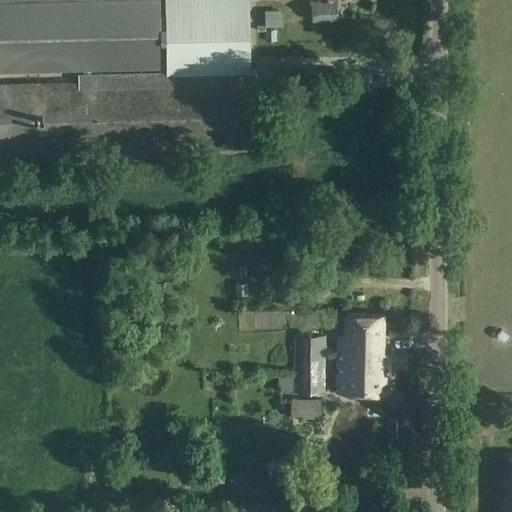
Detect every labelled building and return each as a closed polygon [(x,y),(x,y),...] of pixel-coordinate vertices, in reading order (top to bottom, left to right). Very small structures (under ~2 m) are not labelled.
[(0,0),(0,71),(161,69),(160,0),(0,0)] [(164,0),(166,74),(77,75),(77,84),(0,85),(0,153),(250,149),(248,72),(250,72),(248,0),(164,0)] [(336,2),(312,2),(312,20),(336,21),(336,2)] [(389,354),(383,354),(383,315),(345,314),(345,336),(338,336),(337,393),(388,395),(389,354)] [(278,392),(325,393),(326,336),(294,335),(293,378),(279,378),(278,392)] [(321,398),(291,398),(291,417),(321,417),(321,398)] [(406,415),(387,416),(388,453),(408,452),(406,415)] [(294,457),(267,458),(267,476),(294,475),(294,457)] [(503,479),(502,511),(511,511),(511,457),(510,458),(509,479),(503,479)] [(224,483),(223,466),(213,467),(214,484),(224,483)] [(131,472),(116,473),(117,482),(131,481),(131,472)]
